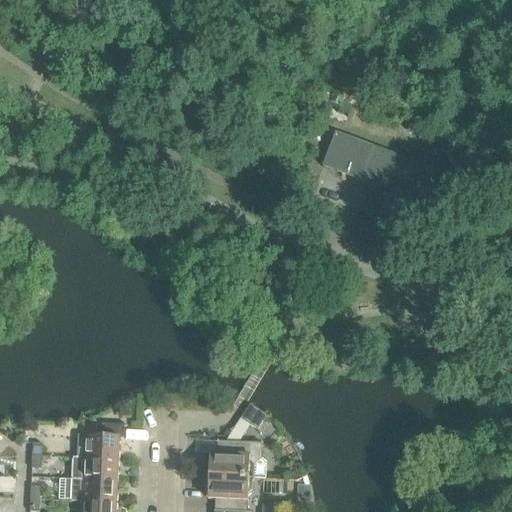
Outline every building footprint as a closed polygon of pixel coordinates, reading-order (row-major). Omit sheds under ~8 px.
[(309,127),(294,129),(298,150),(313,147),(309,127)] [(426,208),(439,174),(334,135),(322,169),(359,183),(426,208)] [(250,406),(242,419),(250,424),(258,429),(266,416),(250,406)] [(238,424),(232,434),(240,439),(247,429),(250,424),(242,419),(238,424)] [(70,437),(70,459),(118,462),(118,440),(123,441),(124,427),(104,426),(104,439),(70,437)] [(267,446),(250,445),(222,444),(221,457),(209,456),(209,465),(204,469),(203,478),(253,481),(253,471),(253,468),(266,461),(267,447),(267,446)] [(32,445),(31,458),(41,458),(42,446),(32,445)] [(41,458),(31,458),(31,471),(41,471),(41,458)] [(118,462),(70,459),(66,459),(65,481),(117,483),(118,462)] [(253,481),(203,478),(203,488),(207,493),(207,501),(219,501),(218,511),(246,511),(247,498),(252,493),(252,490),(253,481)] [(117,483),(65,481),(64,503),(80,503),(116,505),(117,483)] [(30,489),(30,501),(40,502),(40,489),(30,489)] [(39,511),(40,502),(30,501),(29,511),(39,511)] [(115,511),(116,505),(80,503),(80,511),(115,511)]
